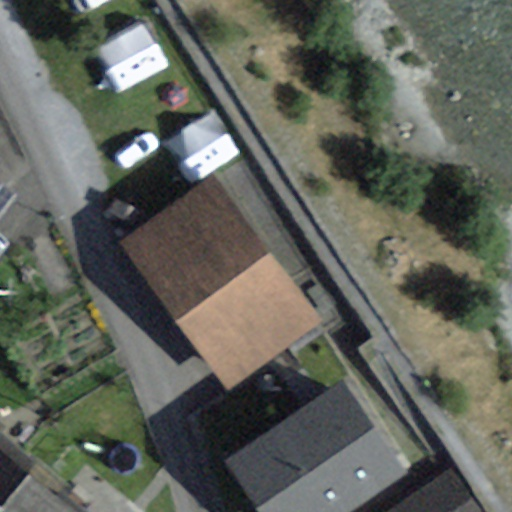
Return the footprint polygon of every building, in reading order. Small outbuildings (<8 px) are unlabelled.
[(150,262),(185,310),(262,254),(209,182),(133,237),(150,262)] [(307,316),(262,254),(185,310),(230,372),(307,316)] [(312,440),(346,490),(375,470),(341,420),(312,440)] [(306,450),(226,502),(232,511),(328,511),(342,502),(306,450)] [(0,489),(16,470),(0,456),(0,489)] [(63,509),(16,470),(0,489),(0,511),(84,511),(71,501),(63,509)] [(478,511),(450,470),(389,511),(478,511)]
